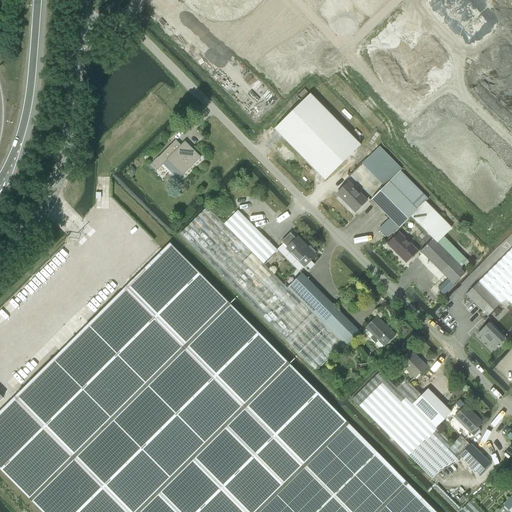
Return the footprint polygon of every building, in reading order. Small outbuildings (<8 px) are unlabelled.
[(310,94),(274,129),(325,181),(360,145),(310,94)] [(167,160),(182,175),(200,157),(184,142),(177,149),(172,144),(151,165),(156,170),(167,160)] [(376,149),(362,164),(385,186),(371,200),(389,219),(382,225),(379,229),(386,237),(390,233),(393,231),(395,233),(399,229),(410,217),(417,210),(425,202),(427,200),(399,172),(376,149)] [(132,167),(128,171),(127,171),(132,176),(136,172),(132,167)] [(355,212),(366,201),(348,183),(336,194),(355,212)] [(410,217),(433,239),(438,244),(444,237),(452,229),(425,202),(417,210),(410,217)] [(207,207),(179,234),(316,372),(343,345),(324,325),(316,317),(312,313),(287,288),(263,264),(224,224),(207,207)] [(224,224),(263,264),(276,250),(238,211),(224,224)] [(405,263),(417,251),(398,233),(387,244),(405,263)] [(290,234),(281,242),(287,247),(286,248),(304,267),(315,256),(314,254),(316,252),(309,246),(307,248),(297,237),(295,239),(290,234)] [(444,237),(438,244),(466,272),(472,266),(444,237)] [(433,239),(420,252),(448,279),(438,289),(443,295),(453,285),(466,272),(438,244),(433,239)] [(170,244),(0,411),(0,469),(42,511),(435,511),(347,423),(336,411),(333,409),(171,245),(170,244)] [(511,248),(478,282),(500,304),(503,300),(505,298),(511,304),(511,248)] [(301,274),(287,288),(312,313),(316,317),(324,325),(338,311),(326,299),(301,274)] [(478,283),(466,296),(487,317),(499,304),(478,283)] [(338,311),(324,325),(343,345),(345,347),(360,333),(338,311)] [(384,346),(394,335),(376,317),(365,328),(384,346)] [(493,350),(503,340),(487,324),(477,334),(493,350)] [(414,378),(426,367),(410,350),(398,362),(414,378)] [(379,373),(352,400),(431,479),(441,470),(458,461),(456,459),(459,456),(469,446),(460,437),(452,446),(435,429),(451,413),(427,390),(420,397),(405,381),(396,390),(379,373)] [(470,434),(482,422),(465,406),(453,417),(470,434)] [(469,446),(459,456),(478,476),(490,464),(470,444),(469,446)] [(481,511),(471,501),(462,510),(463,511),(511,511),(511,495),(509,499),(503,505),(505,506),(499,511),(481,511)]
